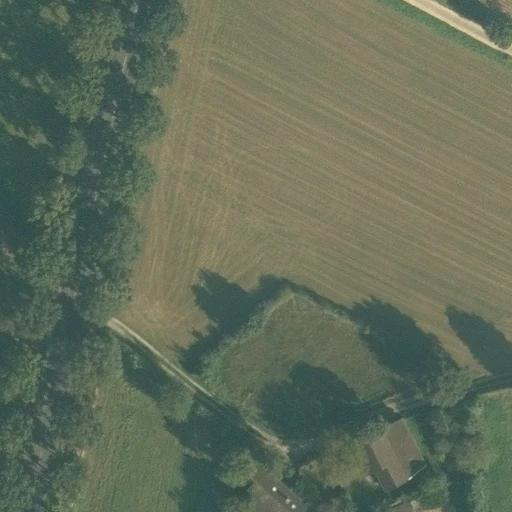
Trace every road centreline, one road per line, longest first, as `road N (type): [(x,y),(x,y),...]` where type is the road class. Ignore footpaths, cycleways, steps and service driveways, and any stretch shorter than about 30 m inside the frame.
road 1 (track): [(73,296),(257,439),(286,448),(511,379)]
road 2 (secondary): [(73,296),(138,0)]
road 3 (secondary): [(26,511),(73,296)]
